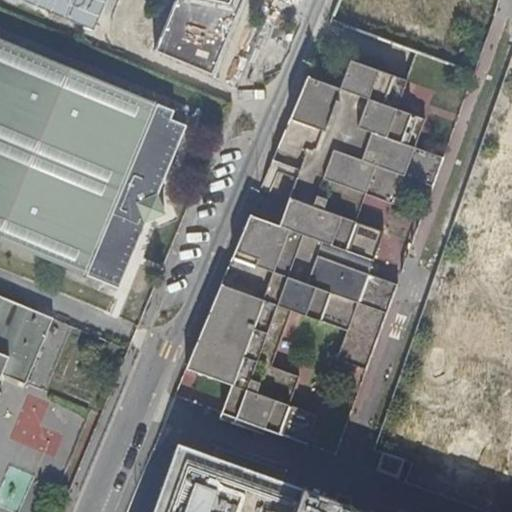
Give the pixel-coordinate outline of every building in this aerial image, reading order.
[(14,0),(96,27),(105,0),(14,0)] [(184,0),(162,53),(207,71),(237,0),(184,0)] [(0,235),(121,286),(149,220),(168,213),(160,193),(191,116),(0,36),(0,235)] [(234,383),(223,410),(239,417),(308,445),(319,417),(292,406),(303,378),(275,366),(295,315),(351,337),(339,365),(370,378),(405,292),(376,281),(393,240),(366,228),(377,200),(405,211),(417,184),(445,195),(457,167),(429,156),(441,128),(412,115),(423,89),(350,59),(339,86),(310,73),(272,165),(301,177),(282,222),(253,210),(188,365),(234,383)] [(0,384),(5,374),(27,383),(54,317),(0,294),(0,384)] [(239,417),(223,410),(221,416),(237,422),(239,417)] [(290,511),(295,500),(173,459),(153,511),(290,511)] [(363,511),(299,488),(295,500),(290,511),(363,511)]
